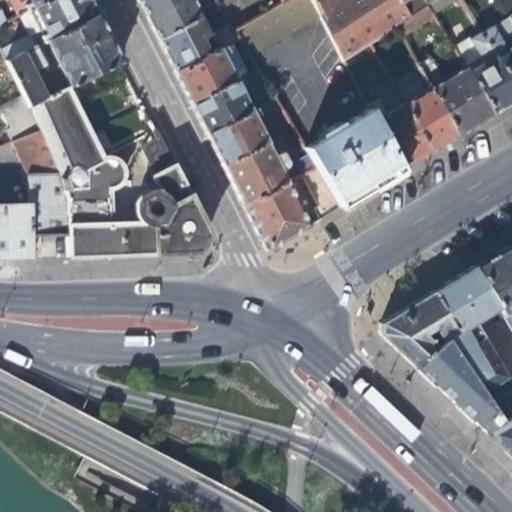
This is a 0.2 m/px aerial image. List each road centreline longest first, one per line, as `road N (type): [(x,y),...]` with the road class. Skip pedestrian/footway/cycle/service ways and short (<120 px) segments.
road 1 (secondary): [(0,348),(52,375),(361,464)]
road 2 (residential): [(112,0),(269,323)]
road 3 (tertiary): [(269,323),(511,173)]
road 4 (secondary): [(471,511),(269,323)]
road 5 (tertiary): [(0,339),(115,350),(269,323)]
road 6 (secondary): [(269,323),(158,300),(0,295)]
road 7 (secondary): [(269,323),(288,378),(361,464)]
